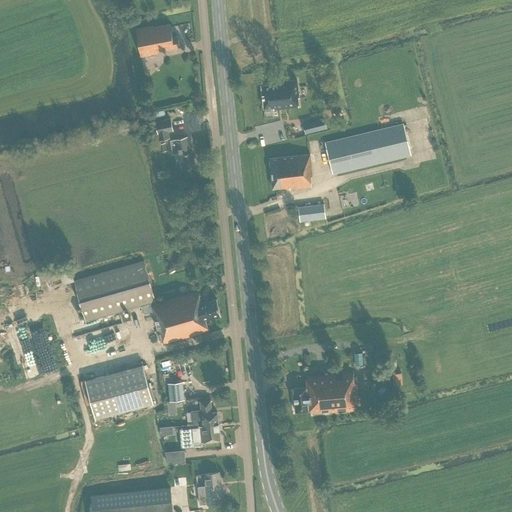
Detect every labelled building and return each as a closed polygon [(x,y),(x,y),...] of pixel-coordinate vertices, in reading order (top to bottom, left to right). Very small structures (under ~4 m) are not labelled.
[(158,53),(158,51),(179,47),(178,36),(172,37),(170,24),(153,27),(153,26),(135,29),(140,56),(158,53)] [(302,96),(301,79),(275,81),(275,82),(265,83),(267,106),(276,105),(277,107),(301,105),(300,96),(302,96)] [(327,128),(324,118),(303,123),(305,134),(327,128)] [(169,137),(168,132),(173,130),(170,119),(156,122),(160,140),(169,137)] [(325,143),(333,174),(411,155),(403,124),(325,143)] [(179,153),(183,169),(195,166),(192,151),(191,152),(187,136),(170,140),(173,154),(179,153)] [(165,143),(159,144),(161,152),(167,151),(165,143)] [(311,187),(310,177),(312,176),(310,154),(269,158),(272,188),(290,187),(290,189),(311,187)] [(298,207),(300,220),(326,217),(324,203),(298,207)] [(201,303),(198,292),(156,304),(144,261),(74,280),(85,320),(142,305),(144,314),(152,312),(162,344),(208,331),(205,320),(221,315),(216,299),(201,303)] [(8,313),(15,312),(13,301),(5,302),(8,313)] [(96,419),(153,403),(143,364),(85,380),(96,419)] [(321,408),(321,412),(359,408),(356,382),(354,382),(353,372),(305,377),(306,387),(293,388),(295,410),(321,408)] [(181,398),(179,380),(165,382),(167,399),(181,398)] [(212,413),(211,401),(200,402),(201,420),(193,421),(193,426),(197,426),(198,426),(218,424),(218,413),(212,413)] [(199,442),(220,440),(218,424),(198,426),(197,426),(198,427),(179,429),(181,448),(194,446),(194,443),(199,442)] [(170,466),(186,464),(185,453),(169,454),(170,466)] [(220,503),(219,495),(221,494),(219,472),(204,473),(206,486),(198,487),(199,504),(208,503),(208,504),(220,503)] [(172,511),(170,488),(91,496),(92,511),(172,511)]
